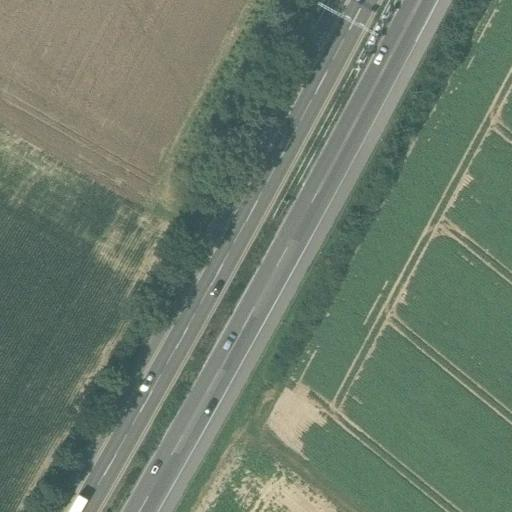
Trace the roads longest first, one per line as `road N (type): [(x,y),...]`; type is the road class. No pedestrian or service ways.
road 1 (motorway): [(372,0),(74,511)]
road 2 (motorway): [(135,511),(421,0)]
